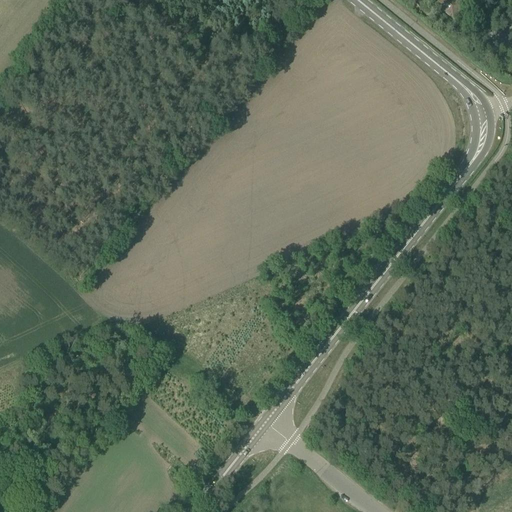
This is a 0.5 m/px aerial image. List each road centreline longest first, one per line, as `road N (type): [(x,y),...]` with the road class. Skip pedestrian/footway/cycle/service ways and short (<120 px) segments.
road 1 (secondary): [(265,423),(477,160),(486,109)]
road 2 (secondary): [(486,109),(471,86),(362,0)]
road 3 (unclassified): [(375,511),(265,423)]
